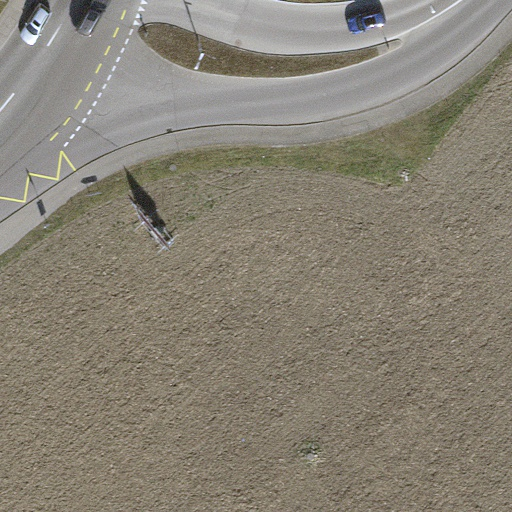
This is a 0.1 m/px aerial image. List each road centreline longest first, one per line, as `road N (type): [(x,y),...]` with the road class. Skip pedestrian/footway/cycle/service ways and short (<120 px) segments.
road 1 (residential): [(464,0),(403,41),(327,70),(260,68),(71,17)]
road 2 (secondary): [(71,17),(0,117)]
